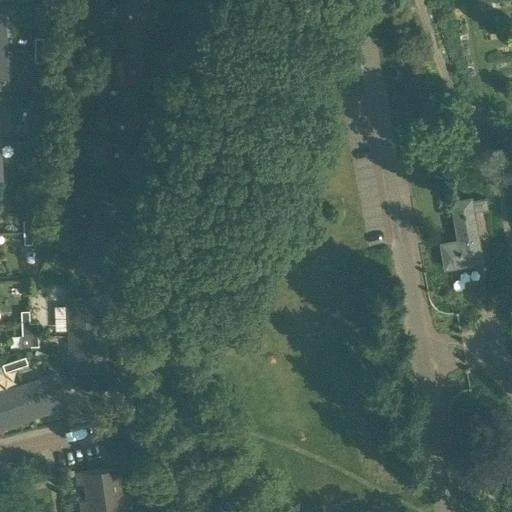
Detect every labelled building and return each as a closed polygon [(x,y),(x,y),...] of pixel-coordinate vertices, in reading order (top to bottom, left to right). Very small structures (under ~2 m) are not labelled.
[(120,4),(122,31),(164,29),(164,17),(156,18),(155,3),(163,2),(163,1),(120,4)] [(122,31),(123,58),(166,56),(165,45),(158,45),(157,30),(164,30),(164,29),(122,31)] [(35,50),(44,50),(44,38),(35,37),(35,50)] [(44,50),(35,50),(34,62),(43,63),(44,50)] [(102,51),(102,60),(110,60),(110,51),(102,51)] [(166,58),(166,56),(123,58),(124,86),(125,87),(153,85),(153,86),(167,86),(166,72),(159,73),(159,58),(166,58)] [(154,101),(153,86),(153,85),(125,87),(124,86),(117,87),(119,114),(119,115),(147,113),(147,114),(162,113),(161,100),(154,101)] [(148,129),(147,114),(147,113),(119,115),(119,114),(112,114),(113,142),(113,143),(143,141),(143,142),(156,141),(156,128),(148,129)] [(32,141),(41,142),(41,129),(32,129),(32,141)] [(41,142),(32,141),(31,154),(40,154),(41,142)] [(144,156),(143,142),(143,141),(113,143),(113,142),(106,142),(108,171),(150,169),(149,156),(144,156)] [(87,187),(84,195),(93,199),(96,190),(87,187)] [(471,200),(471,197),(450,200),(456,239),(439,242),(444,268),(482,262),(473,210),(486,208),(484,198),(471,200)] [(101,200),(88,236),(117,247),(130,211),(101,200)] [(56,224),(64,227),(68,215),(60,212),(56,224)] [(22,233),(30,232),(30,220),(21,220),(22,233)] [(64,227),(56,224),(51,236),(60,239),(64,227)] [(30,232),(22,233),(22,245),(31,245),(30,232)] [(104,282),(117,247),(88,236),(75,271),(104,282)] [(68,299),(69,328),(69,336),(101,335),(99,298),(68,299)] [(29,322),(28,310),(19,311),(20,323),(28,323),(28,322),(29,322)] [(29,334),(37,334),(37,322),(29,322),(28,322),(28,323),(29,334)] [(28,323),(20,323),(20,335),(28,335),(29,335),(29,334),(28,323)] [(28,335),(29,347),(38,346),(37,334),(29,334),(29,335),(28,335)] [(101,335),(69,336),(71,373),(102,372),(101,335)] [(12,361),(15,369),(27,365),(24,357),(12,361)] [(15,369),(12,361),(0,365),(3,373),(15,369)] [(57,374),(25,385),(21,386),(31,416),(67,404),(57,374)] [(0,426),(31,416),(21,386),(0,393),(0,426)] [(121,494),(117,466),(75,472),(77,484),(83,483),(86,498),(79,499),(79,500),(121,494)] [(123,511),(121,494),(79,500),(81,511),(87,511),(123,511)]
